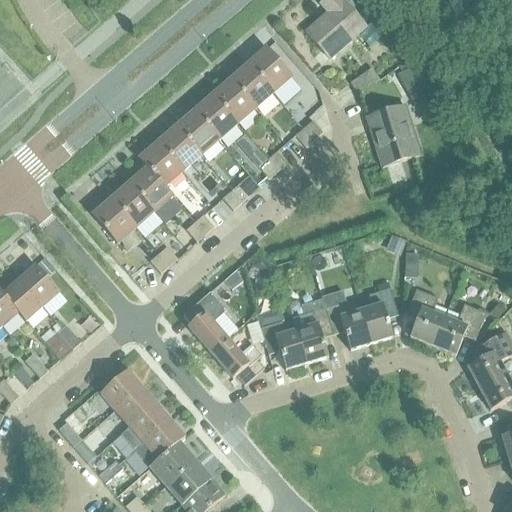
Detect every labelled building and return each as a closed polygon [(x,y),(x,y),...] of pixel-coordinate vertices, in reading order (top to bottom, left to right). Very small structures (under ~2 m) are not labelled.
[(305,35),(329,61),(366,29),(340,0),(326,0),(320,6),(328,15),(305,35)] [(267,52),(248,68),(273,96),(291,79),(267,52)] [(248,68),(230,83),(255,111),(273,96),(248,68)] [(409,69),(402,73),(418,100),(425,96),(409,69)] [(350,85),(358,97),(379,82),(371,70),(350,85)] [(230,83),(212,99),(237,127),(255,111),(230,83)] [(212,99),(194,115),(218,143),(237,127),(212,99)] [(366,120),(382,170),(420,158),(405,108),(366,120)] [(194,115),(176,130),(200,159),(218,143),(194,115)] [(312,124),(303,131),(314,143),(322,136),(312,124)] [(176,130),(158,146),(182,174),(200,159),(176,130)] [(314,143),(303,131),(295,139),(305,151),(314,143)] [(139,162),(147,172),(147,171),(164,190),(182,174),(158,146),(139,162)] [(276,155),(267,163),(277,175),(286,167),(276,155)] [(277,175),(267,163),(258,170),(269,182),(277,175)] [(147,172),(129,187),(154,215),(172,199),(164,190),(147,171),(147,172)] [(129,187),(111,202),(135,231),(154,215),(129,187)] [(239,187),(231,194),(241,206),(250,199),(239,187)] [(241,206),(231,194),(222,202),(233,214),(241,206)] [(135,231),(111,202),(92,219),(117,247),(135,231)] [(203,218),(195,226),(205,238),(214,230),(203,218)] [(205,238),(195,226),(186,233),(196,245),(205,238)] [(347,248),(328,249),(329,268),(347,267),(347,248)] [(167,249),(158,257),(169,269),(177,262),(167,249)] [(409,253),(408,279),(421,279),(422,253),(409,253)] [(169,269),(158,257),(150,264),(160,276),(169,269)] [(36,268),(19,283),(42,310),(59,295),(36,268)] [(19,283),(3,297),(2,297),(18,315),(17,316),(25,325),(42,310),(19,283)] [(372,310),(361,313),(371,346),(392,340),(387,321),(398,318),(388,284),(377,287),(379,295),(368,298),(372,310)] [(409,340),(433,349),(447,313),(435,308),(438,301),(416,292),(406,316),(417,320),(409,340)] [(0,293),(0,327),(1,330),(17,316),(18,315),(2,297),(3,297),(0,293)] [(210,295),(183,319),(191,327),(187,330),(210,356),(227,341),(212,324),(225,312),(210,295)] [(292,321),(296,333),(306,366),(328,360),(322,341),(333,338),(325,311),(322,302),(301,308),(304,318),(292,321)] [(346,305),(325,311),(333,338),(344,335),(350,353),(371,346),(361,313),(350,317),(346,305)] [(447,313),(433,349),(456,359),(464,339),(475,343),(486,316),(464,307),(459,318),(447,313)] [(281,324),(260,331),(268,358),(279,354),(285,373),(306,366),(296,333),(285,336),(281,324)] [(57,335),(65,344),(73,337),(66,328),(57,335)] [(73,353),(65,344),(57,335),(46,346),(61,363),(73,353)] [(73,337),(65,344),(73,353),(81,346),(73,337)] [(467,370),(479,392),(506,377),(500,365),(511,358),(511,355),(502,337),(480,349),(486,360),(467,370)] [(227,341),(210,356),(232,382),(235,379),(244,389),(264,371),(249,355),(243,360),(227,341)] [(24,364),(32,373),(40,366),(33,357),(24,364)] [(40,366),(32,373),(40,381),(48,374),(40,366)] [(100,397),(115,414),(142,390),(127,373),(100,397)] [(511,388),(506,377),(479,392),(491,413),(509,403),(511,407),(511,388)] [(0,385),(0,395),(3,398),(11,391),(3,383),(0,385)] [(115,414),(129,430),(156,407),(142,390),(115,414)] [(11,391),(3,398),(10,407),(18,400),(11,391)] [(121,437),(135,454),(170,423),(156,407),(129,430),(121,437)] [(135,454),(150,470),(178,446),(185,440),(170,423),(135,454)] [(59,433),(66,442),(74,434),(67,426),(59,433)] [(88,466),(91,463),(95,459),(74,434),(66,442),(74,450),(88,466)] [(511,435),(501,439),(509,463),(511,461),(511,435)] [(150,470),(166,489),(194,465),(178,446),(150,470)] [(95,459),(91,463),(95,468),(104,460),(100,455),(95,459)] [(115,464),(107,471),(114,479),(123,472),(115,464)] [(166,489),(182,507),(210,483),(194,465),(166,489)] [(114,479),(107,471),(98,479),(105,487),(114,479)] [(210,483),(182,507),(186,511),(207,511),(224,498),(210,483)] [(125,509),(127,511),(139,511),(145,508),(137,499),(125,509)]
